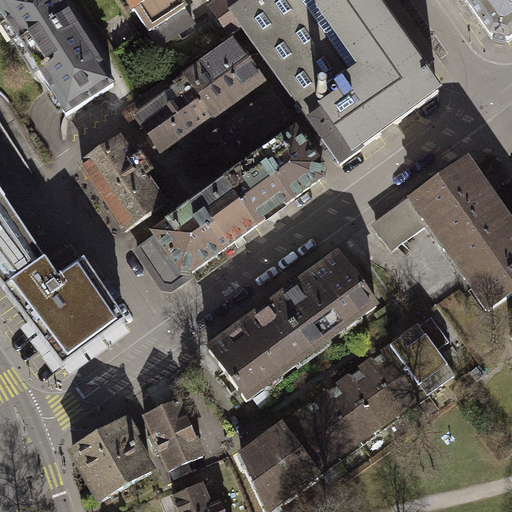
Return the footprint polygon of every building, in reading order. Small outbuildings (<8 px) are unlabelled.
[(114,86),(58,0),(0,0),(0,15),(66,117),(114,86)] [(124,0),(157,48),(193,24),(176,0),(124,0)] [(205,0),(230,34),(240,28),(280,0),(205,0)] [(438,94),(369,0),(280,0),(240,28),(340,165),(389,129),(438,94)] [(511,39),(511,0),(476,0),(468,7),(492,39),(508,42),(511,39)] [(231,43),(174,85),(170,79),(147,95),(158,110),(140,123),(161,151),(208,117),(211,121),(262,84),(231,43)] [(271,99),(231,127),(245,146),(284,117),(271,99)] [(231,127),(202,149),(215,167),(245,146),(231,127)] [(295,134),(260,160),(291,202),(320,181),(321,170),(295,134)] [(120,141),(83,166),(127,231),(165,206),(145,175),(150,171),(140,156),(133,160),(120,141)] [(260,160),(225,185),(255,227),(291,202),(260,160)] [(478,184),(465,166),(450,177),(447,173),(435,182),(437,185),(411,204),(427,227),(448,256),(502,218),(489,199),(489,194),(482,184),(478,184)] [(225,185),(190,210),(221,252),(255,227),(225,185)] [(0,287),(4,292),(45,263),(0,195),(0,287)] [(427,227),(411,204),(376,229),(392,252),(427,227)] [(190,210),(152,237),(183,279),(221,252),(190,210)] [(511,232),(502,218),(448,256),(488,312),(511,295),(511,232)] [(152,237),(135,249),(163,287),(171,288),(183,279),(152,237)] [(298,285),(273,304),(311,355),(375,308),(338,257),(308,279),(310,281),(300,288),(298,285)] [(45,263),(4,292),(62,370),(126,324),(84,263),(60,279),(62,282),(59,284),(45,263)] [(239,328),(207,352),(245,403),(311,355),(273,304),(248,322),(250,325),(242,331),(239,328)] [(393,347),(428,396),(454,377),(436,351),(447,343),(430,320),(393,347)] [(370,363),(405,412),(428,396),(393,347),(370,363)] [(361,444),(383,428),(405,412),(370,363),(348,379),(325,395),(361,444)] [(146,392),(156,414),(179,404),(184,401),(166,378),(146,392)] [(303,411),(338,460),(361,444),(325,395),(303,411)] [(156,414),(145,418),(154,437),(149,439),(152,446),(157,444),(170,473),(203,459),(179,404),(156,414)] [(303,411),(242,456),(265,509),(278,504),(338,460),(303,411)] [(129,420),(74,451),(103,502),(152,474),(128,432),(133,428),(129,420)] [(202,487),(174,499),(179,511),(224,511),(221,504),(211,509),(202,487)]
